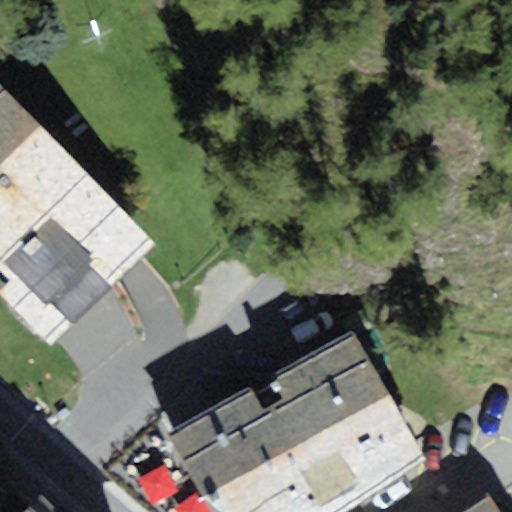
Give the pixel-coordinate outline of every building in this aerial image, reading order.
[(0,245),(38,287),(75,328),(161,250),(1,74),(0,75),(0,245)] [(75,328),(38,287),(14,308),(57,356),(81,335),(75,328)] [(378,338),(186,456),(220,511),(356,511),(450,455),(378,338)] [(64,511),(41,485),(37,489),(14,511),(64,511)] [(504,511),(489,490),(455,511),(504,511)]
